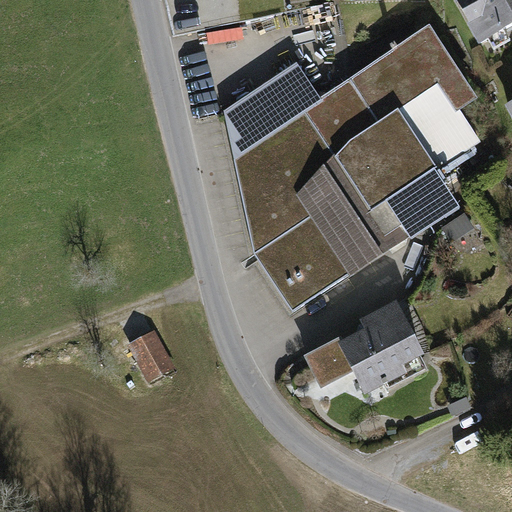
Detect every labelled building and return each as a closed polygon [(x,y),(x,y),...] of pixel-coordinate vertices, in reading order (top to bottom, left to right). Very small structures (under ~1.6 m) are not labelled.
[(511,0),(454,0),(480,43),(511,24),(511,0)] [(323,101),(235,160),(254,252),(293,312),(410,238),(386,200),(437,168),(481,140),(459,108),(479,96),(431,23),(320,97),(323,101)] [(224,109),(235,160),(323,101),(320,97),(297,62),(224,109)] [(461,206),(437,168),(386,200),(410,238),(461,206)] [(466,213),(442,228),(452,243),(476,228),(466,213)] [(342,335),(304,354),(321,389),(353,372),(364,395),(408,372),(404,364),(424,354),(397,301),(361,319),(366,329),(344,340),(342,335)] [(153,334),(131,346),(150,381),(172,369),(153,334)] [(466,397),(447,406),(452,416),(471,407),(466,397)]
